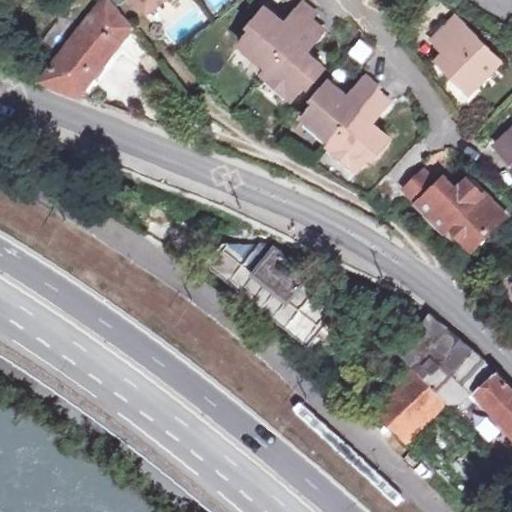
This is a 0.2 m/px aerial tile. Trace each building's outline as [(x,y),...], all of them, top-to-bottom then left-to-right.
[(130,30),(106,0),(103,0),(62,62),(47,85),(83,99),(130,30)] [(140,0),(149,11),(163,0),(140,0)] [(202,0),(212,12),(226,0),(202,0)] [(315,18),(319,13),(307,2),(288,23),(269,7),(253,26),(256,29),(244,43),(272,68),(315,18)] [(458,68),(475,87),(501,61),(456,16),(434,38),(446,50),(438,58),(453,73),(458,68)] [(328,30),(315,18),(272,68),(267,73),(295,98),(308,83),(311,86),(328,68),(309,51),(328,30)] [(458,68),(453,73),(470,92),(475,87),(458,68)] [(303,116),(330,141),(376,90),(378,87),(366,75),(346,96),(328,80),(312,99),(315,102),(303,116)] [(389,102),(376,90),(330,141),(328,143),(356,168),(369,154),(372,156),(389,138),(371,121),(389,102)] [(511,132),(499,145),(511,158),(511,132)] [(480,223),(487,230),(507,211),(483,186),(480,189),(468,176),(465,173),(452,185),(446,192),(434,181),(422,167),(402,187),(442,228),(448,223),(463,240),(480,223)] [(471,173),(468,176),(480,189),(483,186),(471,173)] [(441,174),(434,181),(446,192),(452,185),(441,174)] [(470,247),(487,230),(480,223),(463,240),(470,247)] [(255,274),(277,249),(272,244),(230,241),(224,249),(255,274)] [(287,299),(308,276),(277,249),(255,274),(287,299)] [(308,276),(287,299),(321,326),(335,310),(318,284),(308,276)] [(483,390),(500,374),(482,354),(430,313),(401,353),(420,369),(379,410),(388,418),(412,444),(458,397),(468,405),(483,390)] [(483,390),(511,422),(511,387),(500,374),(483,390)]
